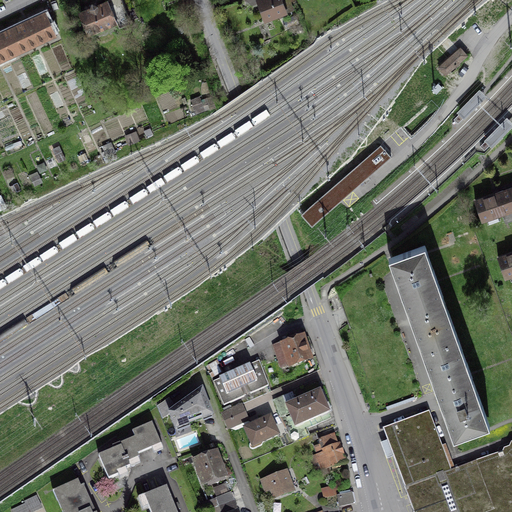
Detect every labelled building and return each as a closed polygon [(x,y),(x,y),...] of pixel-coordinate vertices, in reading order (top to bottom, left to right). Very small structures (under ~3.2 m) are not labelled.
[(55,13),(0,38),(0,73),(68,42),(55,13)] [(446,74),(467,55),(461,48),(439,67),(446,74)] [(487,95),(479,88),(457,112),(464,119),(487,95)] [(439,104),(448,95),(443,90),(434,99),(439,104)] [(511,121),(507,116),(485,139),(492,146),(511,125),(511,121)] [(381,144),(302,213),(312,225),(392,157),(381,144)] [(511,188),(476,201),(482,220),(502,213),(511,209),(511,188)] [(490,422),(424,244),(388,257),(454,435),(490,422)] [(511,252),(498,257),(505,278),(511,275),(511,252)] [(312,361),(302,335),(273,346),(281,368),(288,365),(289,370),(312,361)] [(264,362),(219,381),(229,406),(274,387),(264,362)] [(176,409),(183,429),(216,417),(206,388),(176,409)] [(335,412),(326,389),(291,404),(301,427),(335,412)] [(282,436),(274,416),(253,425),(245,406),(228,414),(236,432),(246,427),(255,448),(282,436)] [(428,411),(385,427),(415,511),(511,511),(511,443),(511,444),(511,448),(501,452),(502,455),(451,474),(428,411)] [(105,455),(115,476),(142,464),(137,455),(167,441),(159,423),(142,431),(144,437),(105,455)] [(351,463),(341,434),(322,440),(324,447),(318,450),(326,475),(341,470),(340,467),(351,463)] [(193,455),(204,484),(225,476),(214,447),(193,455)] [(273,487),(277,500),(297,494),(290,472),(264,480),(266,489),(273,487)] [(105,505),(93,477),(60,491),(68,511),(102,511),(100,507),(105,505)] [(186,511),(175,484),(144,496),(149,508),(156,506),(158,511),(186,511)] [(231,485),(219,490),(222,499),(213,502),(216,510),(225,506),(227,511),(228,511),(240,507),(231,485)] [(336,486),(325,491),(328,500),(340,495),(336,486)] [(39,511),(47,508),(42,495),(27,502),(29,506),(17,511),(39,511)]
